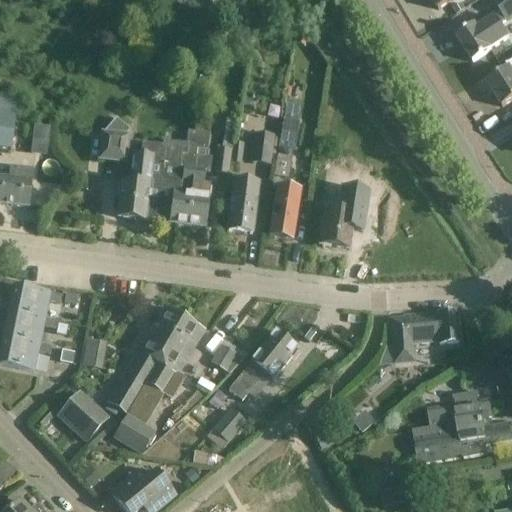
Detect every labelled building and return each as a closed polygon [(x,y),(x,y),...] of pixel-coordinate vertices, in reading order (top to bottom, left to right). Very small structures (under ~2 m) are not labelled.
[(430,0),(438,12),(455,0),(430,0)] [(474,27),(456,38),(472,64),(492,52),(491,51),(507,41),(508,40),(500,27),(511,18),(511,0),(502,0),(495,5),(501,14),(500,15),(493,19),(476,30),(474,27)] [(509,69),(486,85),(484,87),(490,99),(493,96),(502,109),(511,102),(511,73),(511,74),(509,69)] [(0,151),(11,153),(15,115),(17,96),(0,93),(0,151)] [(282,120),(277,150),(289,152),(293,153),(298,123),(295,122),(282,120)] [(224,152),(215,151),(212,176),(229,178),(231,153),(230,153),(235,123),(229,121),(224,152)] [(128,133),(116,122),(103,137),(102,137),(99,162),(124,165),(127,140),(122,139),(128,133)] [(142,147),(141,159),(152,161),(145,222),(147,223),(169,225),(169,226),(176,227),(187,228),(194,172),(196,152),(207,153),(209,138),(188,135),(187,148),(185,148),(165,145),(164,150),(156,149),(142,147)] [(270,168),(274,139),(274,138),(253,136),(249,166),(270,168)] [(240,166),(243,146),(233,144),(231,165),(240,166)] [(118,188),(116,200),(121,200),(118,220),(144,223),(145,222),(152,161),(141,159),(133,158),(130,187),(122,186),(122,188),(118,188)] [(194,172),(187,228),(205,230),(209,199),(210,187),(203,186),(204,175),(210,176),(211,161),(196,159),(195,173),(194,172)] [(0,207),(28,210),(32,171),(9,169),(7,181),(0,180),(0,207)] [(228,203),(231,203),(227,234),(252,237),(255,207),(254,206),(255,200),(256,200),(258,187),(231,183),(228,203)] [(277,188),(274,209),(269,239),(292,243),(300,192),(277,188)] [(325,213),(320,248),(347,252),(352,217),(338,215),(339,210),(338,210),(329,208),(327,208),(327,213),(325,213)] [(12,288),(7,314),(44,322),(47,305),(59,308),(61,298),(12,288)] [(124,416),(136,398),(145,385),(144,385),(145,385),(144,384),(150,376),(151,377),(164,353),(163,353),(166,348),(165,347),(172,334),(173,335),(181,320),(182,320),(183,320),(163,309),(154,325),(144,318),(135,328),(148,336),(105,405),(124,416)] [(7,314),(1,341),(38,349),(38,347),(42,331),(54,333),(56,325),(44,322),(7,314)] [(412,363),(411,346),(438,344),(439,347),(459,345),(456,315),(431,317),(402,321),(403,323),(390,324),(394,365),(412,363)] [(150,376),(144,384),(145,385),(172,400),(195,360),(189,357),(203,332),(183,320),(182,320),(181,320),(173,335),(172,334),(165,347),(166,348),(163,353),(164,353),(151,377),(150,376)] [(275,334),(252,364),(229,394),(242,403),(262,377),(266,381),(269,377),(272,380),(278,372),(281,374),(285,368),(283,365),(295,349),(275,334)] [(38,349),(1,341),(0,347),(0,368),(33,375),(37,356),(48,359),(50,350),(38,347),(38,349)] [(84,368),(105,370),(107,344),(86,342),(84,368)] [(455,462),(454,459),(463,458),(464,461),(487,457),(485,448),(511,444),(508,426),(487,429),(486,421),(491,420),(488,401),(478,403),(477,395),(454,399),(455,407),(429,411),(432,429),(414,432),(420,468),(455,462)] [(85,444),(104,421),(77,397),(57,420),(85,444)] [(227,446),(245,425),(230,412),(212,433),(227,446)] [(113,442),(140,458),(149,447),(150,447),(155,439),(153,437),(154,436),(127,419),(113,442)] [(303,458),(268,476),(280,499),(315,481),(303,458)] [(121,511),(141,511),(142,511),(160,511),(175,500),(155,476),(145,484),(137,475),(109,498),(121,511)] [(315,481),(280,499),(286,511),(310,511),(327,504),(315,481)] [(403,491),(382,492),(383,511),(404,510),(403,491)]
